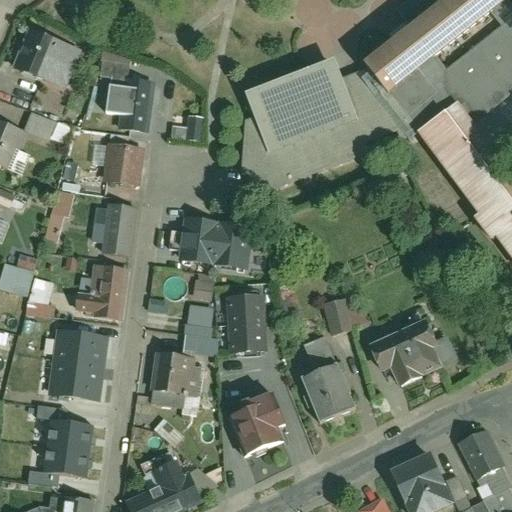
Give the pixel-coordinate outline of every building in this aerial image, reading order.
[(396,0),(411,19),(363,56),(371,66),(417,123),(458,92),(471,109),(511,76),(511,1),(511,0),(396,0)] [(75,40),(26,18),(10,56),(44,71),(47,64),(62,70),(75,40)] [(424,131),(371,66),(344,76),(337,57),(248,92),(257,116),(248,119),(244,173),(254,174),(253,188),(268,190),(371,153),(367,143),(401,131),(404,140),(424,131)] [(145,119),(152,72),(123,68),(115,115),(145,119)] [(458,92),(417,123),(424,131),(511,248),(511,163),(471,109),(458,92)] [(25,120),(0,108),(0,155),(7,159),(25,120)] [(136,177),(143,139),(105,132),(98,169),(136,177)] [(55,248),(68,195),(55,191),(42,245),(55,248)] [(127,246),(134,198),(106,194),(103,211),(91,209),(88,231),(99,232),(98,242),(127,246)] [(185,232),(174,231),(172,247),(184,249),(182,260),(250,269),(256,225),(187,216),(185,232)] [(0,288),(25,297),(32,273),(2,264),(0,271),(0,288)] [(121,321),(128,274),(103,270),(96,318),(121,321)] [(194,278),(192,298),(209,300),(211,280),(194,278)] [(23,314),(46,319),(54,284),(31,279),(23,314)] [(356,295),(320,304),(327,333),(363,324),(356,295)] [(267,296),(230,297),(233,353),(270,351),(267,296)] [(423,308),(363,335),(377,366),(392,359),(404,386),(421,379),(415,366),(455,347),(445,325),(434,331),(423,308)] [(98,402),(106,340),(60,334),(52,396),(98,402)] [(151,342),(145,382),(191,388),(196,348),(151,342)] [(297,361),(316,414),(354,400),(334,347),(297,361)] [(228,408),(245,450),(282,435),(275,419),(284,415),(273,389),(228,408)] [(166,421),(155,428),(167,447),(178,440),(166,421)] [(94,428),(51,422),(44,475),(87,480),(94,428)] [(460,441),(476,476),(504,464),(488,429),(460,441)] [(136,511),(156,511),(199,494),(180,448),(149,461),(155,474),(126,486),(136,511)] [(428,458),(394,475),(412,511),(429,511),(432,511),(424,495),(442,486),(428,458)] [(59,511),(94,511),(95,505),(62,501),(59,511)]
